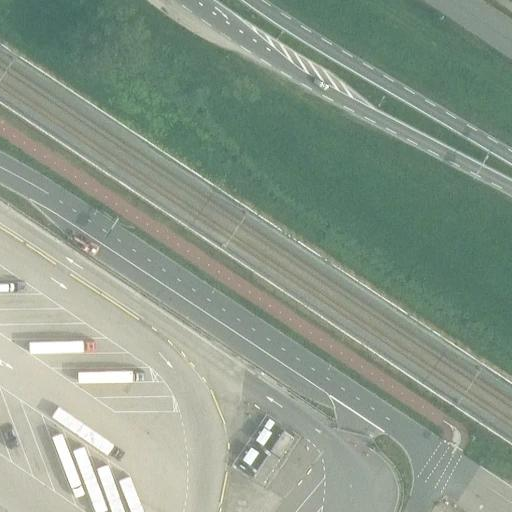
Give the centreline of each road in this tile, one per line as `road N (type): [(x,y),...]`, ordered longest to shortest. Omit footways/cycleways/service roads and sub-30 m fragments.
road 1 (unclassified): [(417,511),(429,477),(420,447),(0,170)]
road 2 (primary): [(195,0),(318,87),(511,188)]
road 3 (primary): [(511,159),(249,0)]
